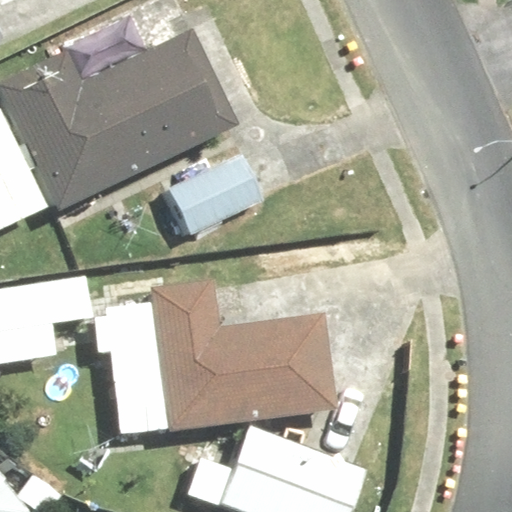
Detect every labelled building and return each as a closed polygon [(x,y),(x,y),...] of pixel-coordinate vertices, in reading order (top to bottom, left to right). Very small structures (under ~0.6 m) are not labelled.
[(0,92),(0,111),(55,218),(216,136),(153,14),(0,92)] [(163,188),(185,235),(240,209),(218,163),(163,188)] [(158,301),(165,431),(331,422),(324,291),(158,301)] [(236,438),(212,507),(226,511),(343,511),(355,480),(236,438)] [(0,489),(0,511),(13,511),(17,509),(0,489)]
